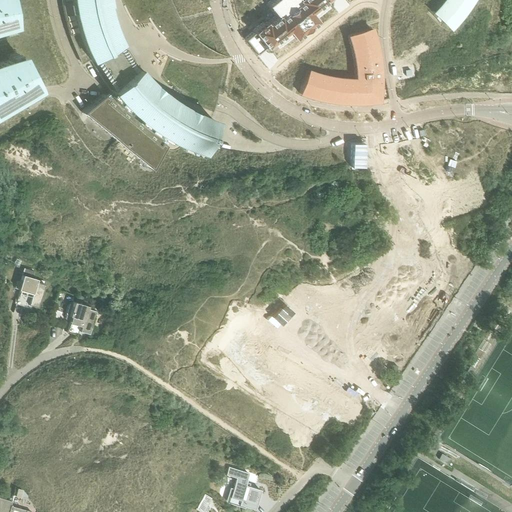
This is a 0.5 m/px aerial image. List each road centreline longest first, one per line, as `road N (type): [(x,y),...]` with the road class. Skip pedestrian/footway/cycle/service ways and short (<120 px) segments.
road 1 (residential): [(369,128),(444,243),(450,268),(384,362),(354,373),(291,332)]
road 2 (tertiary): [(352,485),(511,249)]
road 3 (residential): [(235,59),(263,90),(306,117),(369,128)]
road 4 (residential): [(385,0),(380,39),(397,122)]
